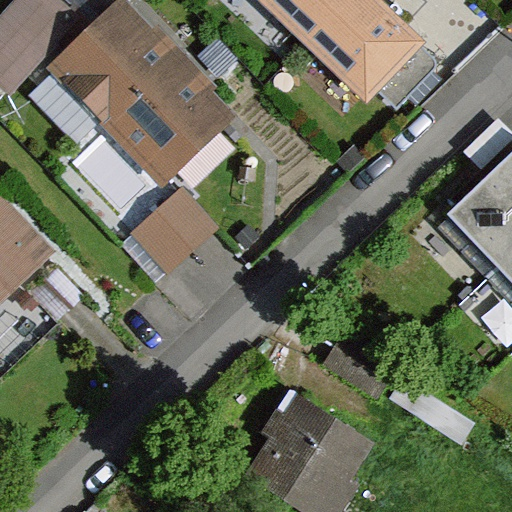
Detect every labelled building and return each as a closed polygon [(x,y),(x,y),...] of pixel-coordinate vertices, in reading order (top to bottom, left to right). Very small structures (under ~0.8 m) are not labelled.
[(76,19),(55,0),(25,0),(0,29),(0,84),(9,93),(76,19)] [(270,0),(366,92),(372,86),(397,110),(434,71),(436,66),(437,63),(435,60),(374,0),(270,0)] [(228,119),(121,7),(59,67),(166,178),(228,119)] [(511,156),(451,213),(511,277),(511,156)] [(217,230),(185,193),(138,234),(170,272),(217,230)] [(0,299),(48,255),(0,203),(0,299)] [(435,328),(384,297),(369,323),(418,354),(435,328)] [(400,367),(349,334),(329,365),(380,397),(400,367)] [(311,511),(326,511),(369,445),(303,405),(258,478),(311,511)]
